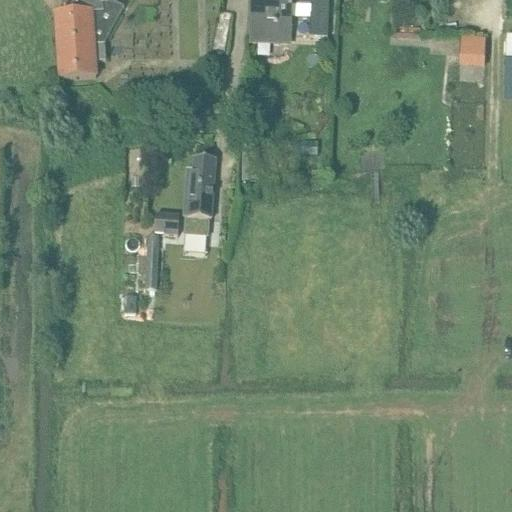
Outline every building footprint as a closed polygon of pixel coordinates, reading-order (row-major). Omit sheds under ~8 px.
[(59,82),(76,81),(96,80),(95,64),(106,63),(105,45),(124,10),(114,4),(108,4),(107,0),(63,0),(64,14),(56,15),(59,82)] [(252,0),(250,40),(290,41),(291,9),(310,10),(309,39),(328,39),(329,0),(252,0)] [(461,69),(487,70),(488,39),(463,38),(461,69)] [(194,160),(192,186),(186,185),(184,220),(211,222),(215,162),(194,160)] [(180,216),(156,215),(155,235),(180,236),(180,216)] [(158,238),(146,238),(145,280),(146,280),(146,293),(156,293),(158,238)]
